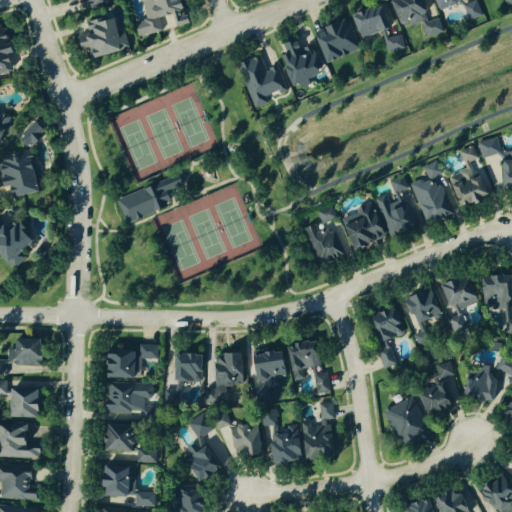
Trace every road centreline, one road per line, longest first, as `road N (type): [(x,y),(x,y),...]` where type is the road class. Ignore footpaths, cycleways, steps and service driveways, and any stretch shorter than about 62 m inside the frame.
road 1 (residential): [(0,317),(252,319),(334,299),(479,236),(511,235)]
road 2 (residential): [(63,101),(303,0)]
road 3 (residential): [(476,445),(407,473),(248,498)]
road 4 (residential): [(74,317),(78,168),(63,101)]
road 5 (residential): [(378,511),(356,370),(334,299)]
road 6 (residential): [(63,511),(74,317)]
